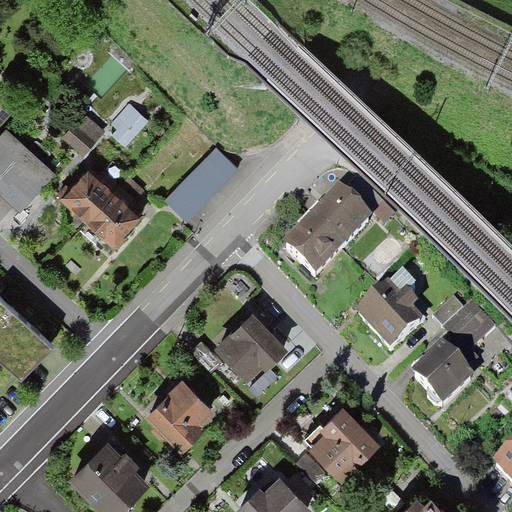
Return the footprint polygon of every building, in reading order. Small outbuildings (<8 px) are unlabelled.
[(2,89),(0,90),(0,119),(17,102),(2,89)] [(116,125),(112,130),(126,143),(151,116),(130,97),(109,119),(116,125)] [(83,110),(63,134),(84,153),(105,129),(83,110)] [(7,125),(0,133),(0,190),(18,207),(54,168),(7,125)] [(166,197),(187,217),(237,166),(217,146),(166,197)] [(101,171),(89,160),(69,182),(67,180),(58,190),(65,196),(63,198),(117,247),(127,235),(123,231),(144,210),(136,202),(141,197),(138,194),(145,187),(129,172),(120,182),(104,167),(101,171)] [(312,217),(344,248),(373,218),(341,187),(312,217)] [(344,248),(312,217),(285,245),(316,275),(344,248)] [(356,309),(392,349),(425,319),(414,308),(421,302),(410,290),(416,284),(403,270),(390,282),(388,280),(356,309)] [(0,357),(4,361),(0,365),(0,387),(17,368),(20,371),(49,338),(0,294),(0,357)] [(442,329),(463,309),(453,298),(432,317),(442,329)] [(463,309),(442,329),(450,336),(411,372),(428,390),(427,397),(435,405),(442,404),(444,407),(475,378),(461,364),(498,328),(472,300),(463,309)] [(252,306),(215,342),(247,375),(261,362),(265,366),(288,343),(252,306)] [(211,369),(222,359),(202,338),(192,348),(211,369)] [(162,438),(171,431),(182,442),(204,421),(199,416),(213,402),(184,372),(147,408),(159,420),(151,427),(162,438)] [(342,482),(381,444),(345,407),(322,429),(321,428),(307,442),(312,447),(310,449),(342,482)] [(110,510),(146,473),(135,461),(140,456),(126,443),(121,448),(108,436),(72,472),(110,510)] [(511,444),(495,461),(511,479),(511,444)] [(295,459),(314,481),(326,470),(307,448),(295,459)] [(313,511),(281,478),(266,493),(262,490),(238,511),(313,511)] [(445,511),(432,498),(424,506),(418,500),(405,511),(445,511)]
